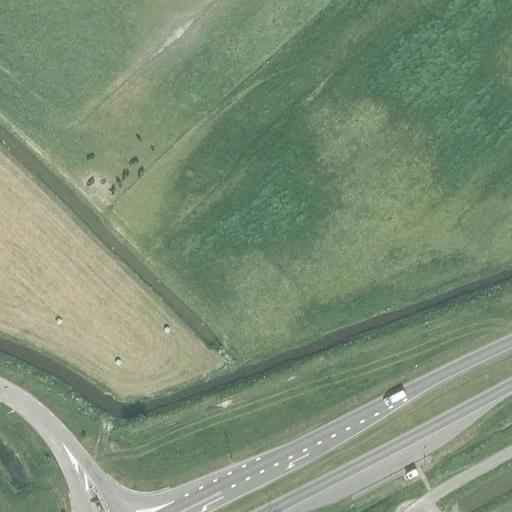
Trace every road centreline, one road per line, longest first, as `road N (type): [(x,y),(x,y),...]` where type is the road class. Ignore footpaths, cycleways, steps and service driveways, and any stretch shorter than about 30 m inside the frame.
road 1 (trunk): [(511,342),(168,511)]
road 2 (trunk): [(271,511),(511,384)]
